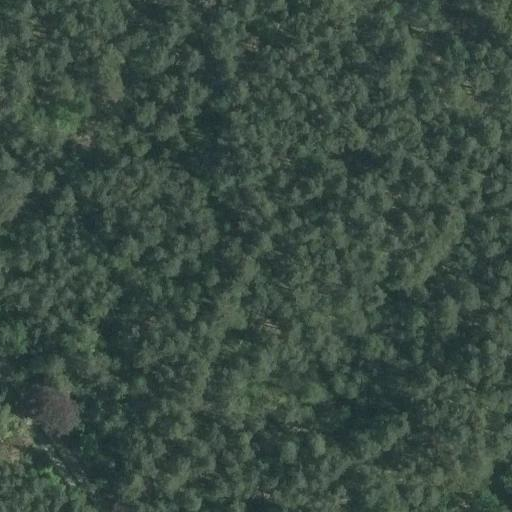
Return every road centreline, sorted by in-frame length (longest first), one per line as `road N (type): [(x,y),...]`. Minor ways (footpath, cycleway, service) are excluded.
road 1 (track): [(165,0),(88,138),(0,233)]
road 2 (track): [(104,511),(0,361)]
